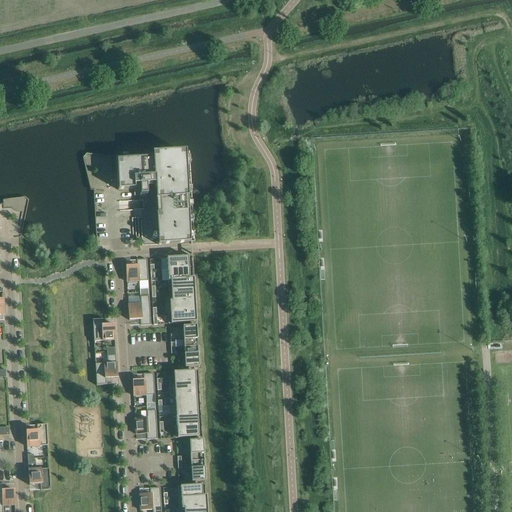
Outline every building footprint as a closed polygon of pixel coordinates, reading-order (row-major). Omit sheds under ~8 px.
[(139,189),(139,197),(147,196),(146,190),(155,189),(155,185),(158,185),(162,245),(194,243),(193,224),(194,224),(194,223),(193,223),(193,220),(194,220),(194,218),(193,218),(192,216),(194,215),(193,214),(192,214),(188,152),(137,155),(137,154),(135,154),(135,155),(132,155),(131,155),(131,156),(128,156),(128,155),(126,155),(126,156),(116,156),(118,190),(134,189),(134,186),(139,186),(139,189)] [(188,268),(188,257),(167,259),(167,270),(188,268)] [(148,281),(147,260),(136,260),(137,266),(126,267),(127,282),(148,281)] [(189,279),(188,268),(167,270),(168,281),(189,279)] [(193,279),(189,279),(168,281),(169,292),(171,292),(171,291),(194,290),(193,279)] [(190,301),(195,301),(194,290),(171,291),(171,292),(171,302),(172,302),(190,301)] [(129,320),(140,320),(140,326),(150,325),(149,296),(140,297),(141,305),(128,305),(129,320)] [(195,301),(190,301),(172,302),(171,302),(165,302),(165,314),(168,314),(168,313),(191,312),(195,312),(195,301)] [(195,312),(191,312),(168,313),(168,314),(168,324),(196,323),(195,312)] [(115,340),(114,325),(103,326),(103,320),(92,320),(94,342),(115,340)] [(182,327),(184,348),(197,347),(196,327),(182,327)] [(184,348),(185,368),(198,367),(197,347),(184,348)] [(96,386),(106,385),(106,379),(117,378),(116,355),(107,356),(108,364),(95,365),(96,386)] [(195,383),(194,372),(173,373),(174,384),(195,383)] [(143,381),(133,381),(133,397),(154,395),(153,374),(143,374),(143,381)] [(196,394),(195,383),(174,384),(169,384),(170,396),(172,395),(196,394)] [(196,404),(196,394),(172,395),(173,405),(173,406),(196,404)] [(197,415),(196,404),(173,406),(173,405),(171,405),(171,417),(176,417),(197,415)] [(147,440),(157,440),(155,410),(147,411),(147,419),(135,419),(136,435),(147,434),(147,440)] [(197,426),(197,415),(176,417),(176,427),(177,427),(197,426)] [(26,432),(27,447),(48,446),(47,425),(37,425),(37,432),(26,432)] [(198,437),(197,426),(177,427),(176,427),(174,427),(175,439),(198,437)] [(203,441),(189,442),(190,462),(204,461),(203,441)] [(205,482),(204,461),(190,462),(191,482),(205,482)] [(28,470),(29,480),(29,486),(40,485),(40,491),(50,491),(49,469),(28,470)] [(3,491),(3,485),(0,484),(0,511),(2,511),(2,506),(15,505),(14,490),(3,491)] [(202,497),(202,496),(201,486),(178,487),(178,498),(202,497)] [(161,511),(160,488),(150,489),(150,495),(139,496),(140,511),(152,510),(152,511),(161,511)] [(202,496),(202,497),(178,498),(179,510),(181,509),(202,508),(202,507),(206,507),(206,496),(202,496)]
